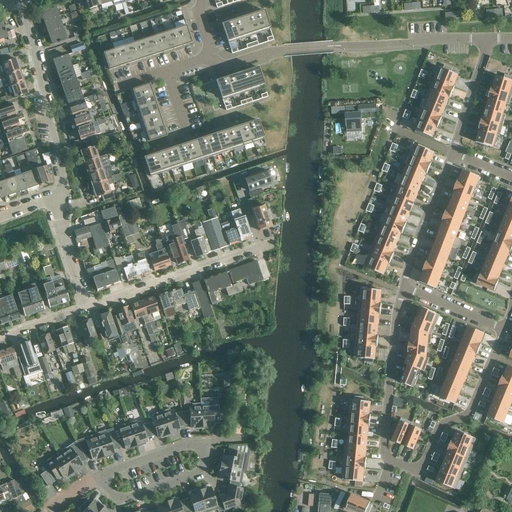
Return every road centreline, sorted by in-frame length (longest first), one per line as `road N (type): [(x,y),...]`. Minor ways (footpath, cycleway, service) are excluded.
road 1 (residential): [(62,200),(41,72),(18,0)]
road 2 (residential): [(503,327),(470,410),(442,422),(419,472),(392,460)]
road 3 (residential): [(408,43),(284,49),(225,65),(212,55)]
road 4 (residential): [(87,306),(273,243)]
road 5 (residential): [(403,286),(384,453),(392,460)]
road 6 (residential): [(99,476),(117,501),(194,480),(207,462),(203,445)]
road 7 (residential): [(452,151),(403,286)]
